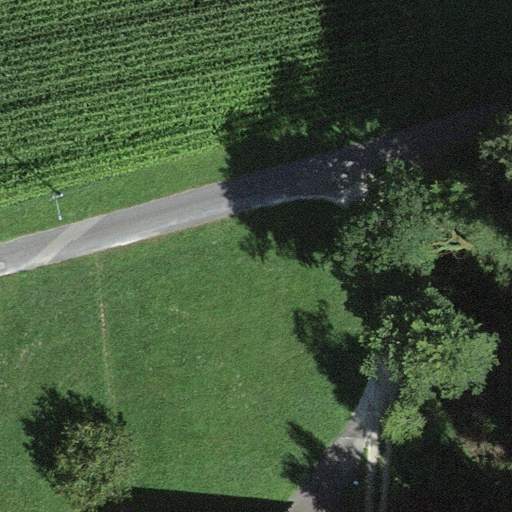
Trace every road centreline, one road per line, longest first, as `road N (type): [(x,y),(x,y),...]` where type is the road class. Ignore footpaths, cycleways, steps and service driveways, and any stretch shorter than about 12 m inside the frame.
road 1 (residential): [(511,115),(0,263)]
road 2 (track): [(373,161),(397,275),(377,511)]
